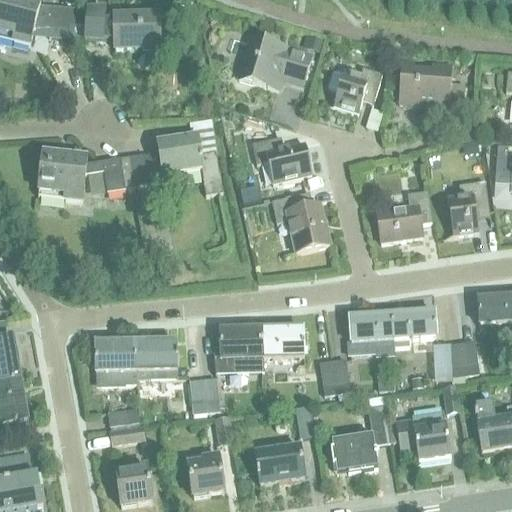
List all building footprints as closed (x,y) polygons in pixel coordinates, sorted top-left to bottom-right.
[(73,44),(75,13),(52,12),(50,17),(39,14),(41,9),(0,0),(0,39),(16,43),(14,49),(30,52),(34,35),(49,39),(48,43),(73,44)] [(85,45),(95,46),(115,48),(115,56),(159,55),(159,21),(118,22),(118,15),(88,15),(85,45)] [(303,89),(311,62),(251,44),(239,84),(276,95),(280,82),(303,89)] [(448,119),(462,121),(465,90),(451,89),(453,72),(432,70),(431,76),(414,75),(414,69),(402,68),(398,109),(448,113),(448,119)] [(331,95),(339,98),(335,113),(358,119),(363,102),(374,106),(382,79),(362,73),(360,82),(337,75),(333,76),(328,91),(331,95)] [(145,160),(130,162),(134,191),(149,189),(148,178),(162,176),(163,180),(201,174),(205,201),(223,198),(216,157),(200,159),(197,142),(158,149),(159,158),(145,160)] [(267,168),(273,190),(312,181),(309,167),(305,150),(284,155),(281,143),(252,150),(257,170),(267,168)] [(511,152),(498,151),(495,187),(511,188),(511,196),(511,152)] [(134,191),(130,162),(120,164),(95,167),(85,168),(85,165),(43,159),(38,197),(64,200),(63,206),(80,209),(84,180),(102,178),(105,197),(135,193),(134,191)] [(476,218),(489,216),(485,187),(459,191),(460,202),(447,204),(453,242),(479,239),(476,218)] [(421,230),(432,228),(428,196),(407,199),(409,212),(377,217),(381,249),(422,243),(421,230)] [(288,226),(296,259),(330,251),(326,232),(325,232),(320,210),(313,212),(310,198),(271,206),(277,229),(288,226)] [(480,331),(511,329),(511,303),(478,305),(480,331)] [(392,322),(392,329),(394,354),(409,353),(409,346),(436,344),(435,319),(392,322)] [(394,354),(392,329),(392,322),(349,324),(351,359),(374,357),(374,354),(393,353),(393,354),(394,354)] [(302,336),(262,337),(263,365),(303,364),(302,336)] [(263,365),(262,337),(220,338),(220,362),(215,362),(214,360),(213,360),(215,381),(216,381),(216,379),(261,379),(263,379),(263,365)] [(0,343),(0,387),(21,384),(13,341),(0,343)] [(137,386),(176,385),(175,348),(136,349),(137,386)] [(474,348),(461,350),(466,381),(478,380),(474,348)] [(95,378),(104,378),(104,387),(107,390),(135,390),(135,386),(137,386),(136,349),(94,350),(95,378)] [(466,381),(461,350),(448,352),(452,383),(466,381)] [(346,366),(332,368),(337,400),(351,398),(346,366)] [(337,400),(332,368),(319,370),(324,402),(337,400)] [(21,384),(0,387),(0,415),(3,430),(28,426),(21,384)] [(217,385),(203,387),(206,419),(220,418),(217,385)] [(203,387),(190,388),(193,420),(206,419),(203,387)] [(445,393),(449,418),(460,417),(456,391),(445,393)] [(475,410),(482,456),(511,451),(511,411),(506,413),(508,425),(495,427),(492,408),(475,410)] [(374,452),(390,449),(384,410),(366,413),(371,441),(330,448),(331,456),(328,456),(331,473),(347,470),(348,479),(378,474),(374,452)] [(297,415),(301,443),(315,441),(310,413),(297,415)] [(107,419),(109,432),(136,428),(134,415),(107,419)] [(411,422),(412,425),(396,428),(401,457),(417,455),(419,467),(450,463),(445,430),(443,417),(411,422)] [(216,427),(220,453),(233,451),(229,425),(216,427)] [(111,441),(113,453),(146,447),(144,435),(111,441)] [(259,484),(260,492),(305,484),(300,453),(255,460),(258,480),(256,480),(258,484),(259,484)] [(0,511),(42,511),(37,481),(30,482),(29,471),(30,471),(28,459),(14,462),(15,472),(0,474),(0,511)] [(209,499),(223,497),(217,462),(203,464),(203,469),(187,472),(189,488),(188,488),(189,494),(191,493),(192,501),(194,503),(209,501),(209,499)] [(115,477),(119,511),(124,511),(151,508),(145,473),(115,477)]
